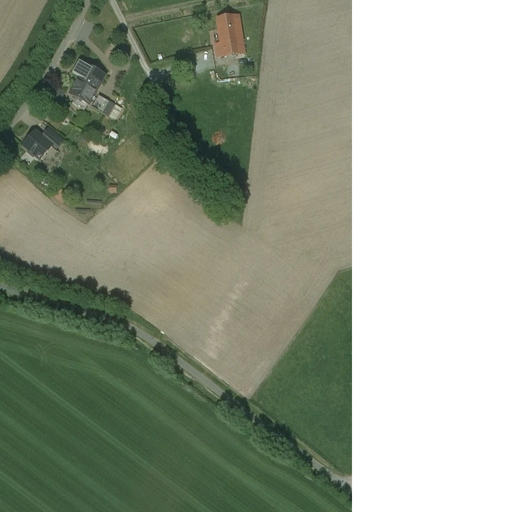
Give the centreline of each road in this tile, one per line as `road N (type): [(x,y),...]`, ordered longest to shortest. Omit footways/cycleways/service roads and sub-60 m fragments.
road 1 (unclassified): [(0,287),(124,324),(379,511)]
road 2 (unclassified): [(0,137),(40,87),(89,0)]
